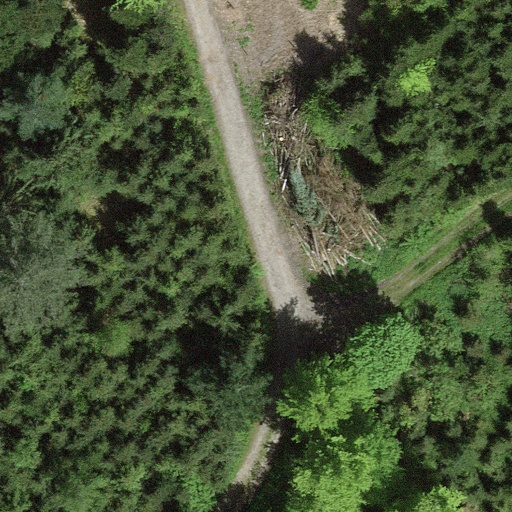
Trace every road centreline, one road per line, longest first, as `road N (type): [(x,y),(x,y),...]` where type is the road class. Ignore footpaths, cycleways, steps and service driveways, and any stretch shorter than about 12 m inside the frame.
road 1 (track): [(202,0),(309,342),(243,492),(225,511)]
road 2 (track): [(309,342),(511,200)]
